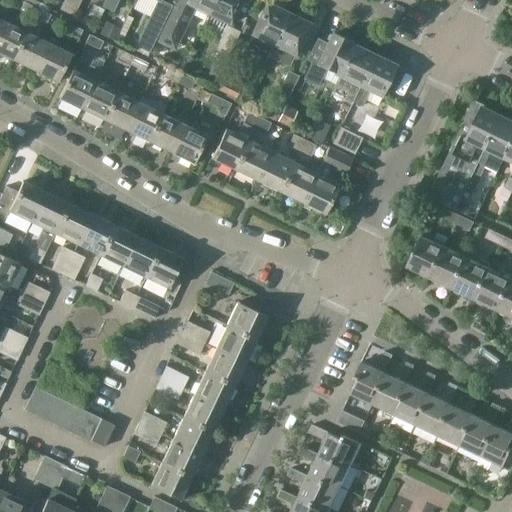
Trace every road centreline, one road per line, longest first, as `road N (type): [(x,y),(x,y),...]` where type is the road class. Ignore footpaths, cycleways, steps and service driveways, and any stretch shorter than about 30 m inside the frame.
road 1 (residential): [(346,278),(210,239),(0,112)]
road 2 (residential): [(233,511),(346,278)]
road 3 (residential): [(346,278),(455,46)]
road 4 (residential): [(511,390),(389,297),(346,278)]
